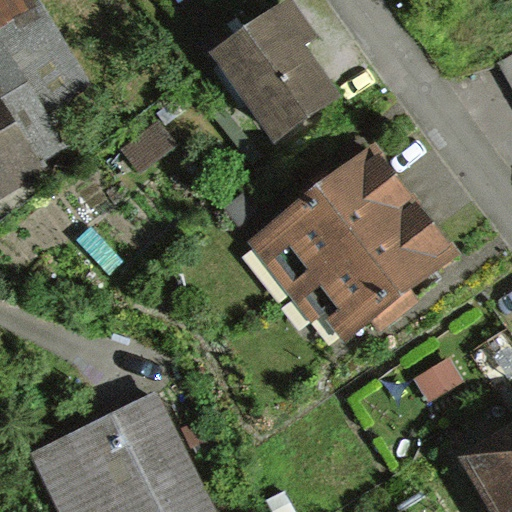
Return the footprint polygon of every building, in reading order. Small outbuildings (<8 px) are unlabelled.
[(10,0),(6,0),(0,4),(0,186),(55,150),(30,114),(70,86),(10,0)] [(216,54),(272,134),(328,95),(272,14),(216,54)] [(367,158),(252,242),(323,338),(438,254),(367,158)] [(201,511),(146,398),(32,453),(60,511),(201,511)] [(511,511),(511,422),(466,448),(500,511),(511,511)]
